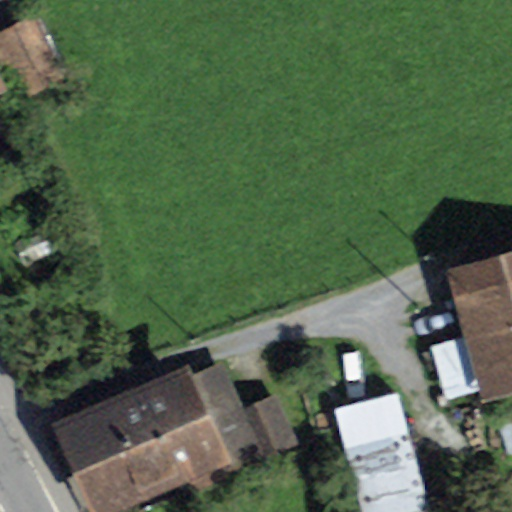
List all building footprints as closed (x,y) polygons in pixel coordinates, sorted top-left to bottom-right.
[(30,22),(1,36),(28,91),(57,76),(30,22)] [(511,255),(453,272),(466,316),(478,313),(497,381),(511,376),(511,255)] [(169,389),(164,378),(154,382),(153,379),(67,418),(108,511),(188,476),(194,488),(223,475),(208,441),(237,429),(212,370),(169,389)] [(249,392),(268,450),(299,440),(280,382),(249,392)] [(333,408),(365,511),(429,511),(435,510),(397,388),(333,408)]
